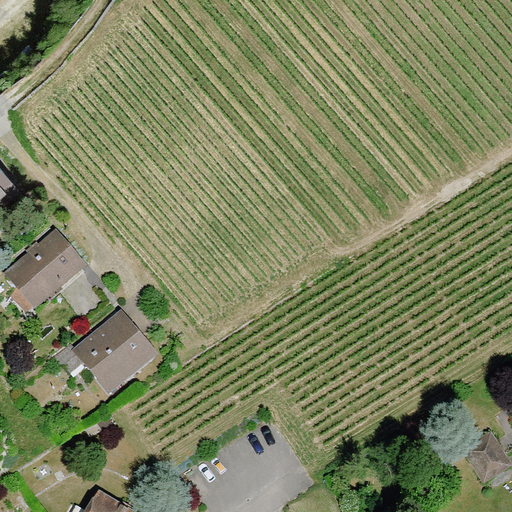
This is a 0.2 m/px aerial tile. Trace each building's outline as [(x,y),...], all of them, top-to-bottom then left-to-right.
[(0,160),(0,208),(23,191),(0,160)] [(55,233),(5,274),(37,313),(87,271),(55,233)] [(124,315),(74,353),(110,400),(159,362),(124,315)] [(470,454),(495,481),(511,465),(511,446),(496,430),(470,454)] [(127,511),(101,495),(90,511),(127,511)]
